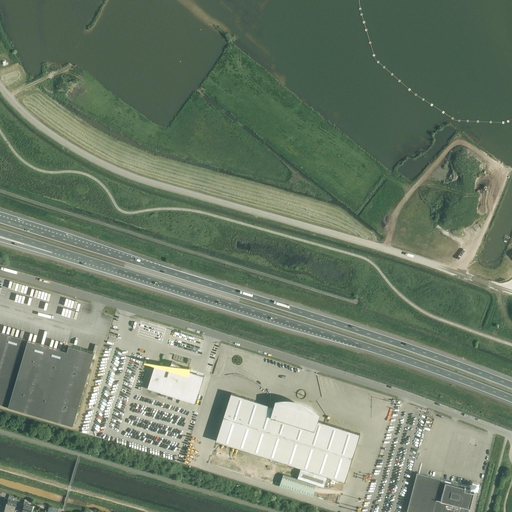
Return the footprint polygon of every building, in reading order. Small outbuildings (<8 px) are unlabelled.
[(19,279),(18,285),(10,284),(9,287),(11,288),(11,290),(10,290),(9,292),(13,293),(12,296),(20,298),(21,294),(24,294),(25,288),(20,287),(21,279),(19,279)] [(0,404),(72,426),(93,353),(68,346),(66,351),(0,332),(0,404)] [(155,364),(147,388),(195,404),(204,376),(185,370),(185,369),(172,361),(169,369),(155,364)] [(302,367),(283,362),(282,368),(301,373),(302,367)] [(280,398),(276,399),(274,406),(231,393),(216,440),(345,481),(360,433),(317,420),(319,413),(317,410),(314,408),(310,405),(307,403),(303,402),(299,400),(296,399),(292,398),(288,398),(284,398),(280,398)] [(424,445),(431,446),(433,440),(437,441),(438,434),(434,433),(435,429),(433,428),(434,425),(431,425),(431,429),(427,428),(425,436),(426,436),(424,445)] [(279,486),(312,497),(316,485),(323,487),(327,477),(301,468),(297,479),(283,474),(279,486)] [(469,490),(470,486),(441,479),(417,473),(406,511),(463,511),(465,508),(470,509),(474,491),(469,490)] [(24,501),(22,508),(24,508),(31,510),(33,506),(27,504),(28,502),(24,501)]
